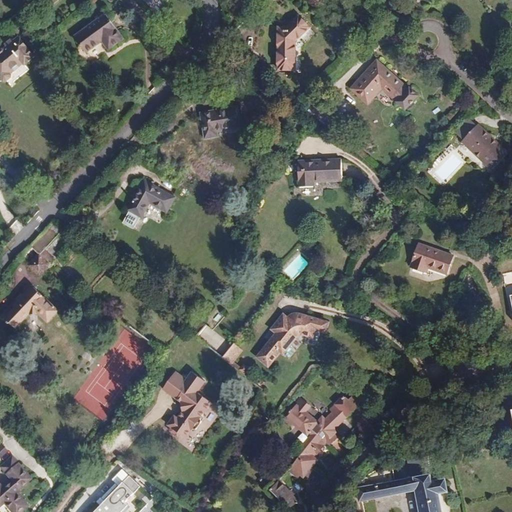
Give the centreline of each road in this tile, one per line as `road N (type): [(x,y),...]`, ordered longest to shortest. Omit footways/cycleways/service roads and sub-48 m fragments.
road 1 (residential): [(0,266),(195,60),(210,34),(212,3)]
road 2 (residential): [(330,511),(375,443),(511,372)]
